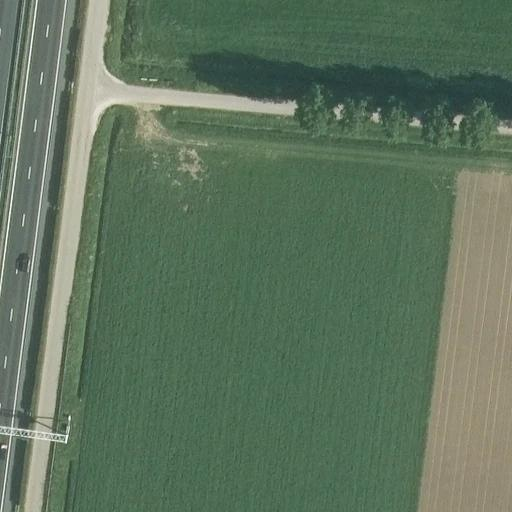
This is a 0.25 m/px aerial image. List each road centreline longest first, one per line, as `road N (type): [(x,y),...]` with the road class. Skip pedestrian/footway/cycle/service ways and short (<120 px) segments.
road 1 (unclassified): [(511,127),(89,93)]
road 2 (unclassified): [(36,511),(89,93)]
road 3 (motorway): [(0,412),(51,0)]
